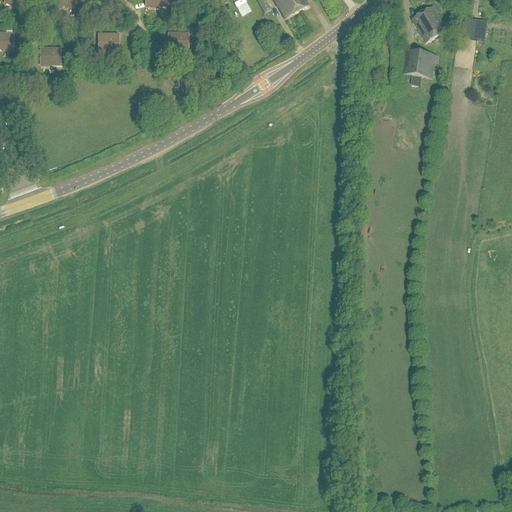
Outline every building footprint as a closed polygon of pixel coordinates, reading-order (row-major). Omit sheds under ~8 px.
[(271,12),(264,0),(257,0),(256,1),(264,16),(271,12)] [(297,15),(288,0),(273,0),(278,9),(285,22),(297,15)] [(303,0),(288,0),(297,15),(308,8),(303,0)] [(466,0),(464,21),(463,21),(460,40),(478,42),(479,36),(486,37),(488,24),(473,22),(475,0),(466,0)] [(448,33),(434,9),(412,22),(427,46),(448,33)] [(506,45),(508,33),(497,31),(494,43),(506,45)] [(13,37),(0,36),(0,50),(5,51),(5,55),(13,55),(13,37)] [(188,37),(168,36),(168,51),(188,51),(188,37)] [(118,38),(99,37),(99,52),(118,52),(118,38)] [(60,52),(41,52),(41,66),(60,66),(60,52)] [(436,57),(406,53),(403,77),(433,81),(436,57)]
